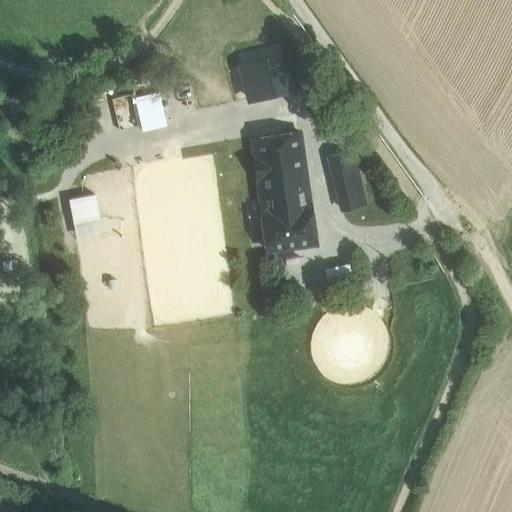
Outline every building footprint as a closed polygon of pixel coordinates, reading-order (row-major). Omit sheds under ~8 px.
[(234,55),(247,103),(301,88),(290,43),(234,55)] [(1,97),(15,102),(19,91),(4,86),(1,97)] [(159,92),(131,98),(138,131),(166,125),(159,92)] [(301,130),(249,137),(265,253),(317,244),(301,130)] [(62,156),(50,142),(36,155),(48,168),(62,156)] [(353,147),(325,154),(340,212),(367,204),(353,147)] [(75,238),(101,234),(95,193),(68,200),(75,238)]
